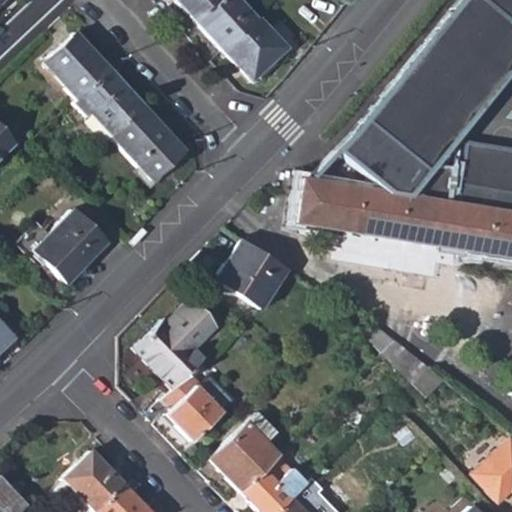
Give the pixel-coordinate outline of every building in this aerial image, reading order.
[(213,0),(168,0),(189,22),(213,0)] [(213,0),(189,22),(216,52),(251,20),(232,0),(213,0)] [(511,148),(448,138),(511,61),(511,27),(505,22),(511,12),(511,0),(458,0),(334,151),(385,193),(296,178),(290,223),(511,260),(511,148)] [(282,49),(253,18),(251,20),(216,52),(242,79),(265,59),(268,62),(282,49)] [(36,65),(71,102),(103,72),(68,34),(36,65)] [(83,116),(104,139),(136,108),(103,72),(71,102),(68,106),(79,119),(83,116)] [(178,154),(136,108),(104,139),(145,183),(178,154)] [(0,152),(9,145),(0,135),(0,152)] [(28,252),(61,285),(101,246),(67,212),(28,252)] [(255,310),(281,271),(235,240),(209,281),(255,310)] [(129,348),(168,390),(186,372),(197,361),(187,351),(211,326),(186,299),(160,323),(158,320),(129,348)] [(359,337),(377,353),(389,341),(368,328),(359,337)] [(377,353),(405,382),(421,367),(389,341),(377,353)] [(421,398),(439,380),(421,367),(405,382),(421,398)] [(195,382),(186,372),(168,390),(158,399),(167,409),(161,416),(187,442),(216,413),(191,386),(195,382)] [(202,459),(233,491),(272,455),(260,442),(266,435),(248,416),(202,459)] [(511,447),(503,438),(465,473),(491,502),(505,490),(511,485),(511,447)] [(75,499),(86,510),(115,482),(84,450),(55,479),(58,481),(75,499)] [(268,511),(299,483),(272,455),(233,491),(253,511),(268,511)] [(3,487),(14,497),(22,489),(11,478),(3,487)] [(317,489),(306,478),(299,483),(268,511),(297,511),(295,509),(317,489)] [(47,492),(63,510),(75,499),(58,481),(47,492)] [(143,511),(115,482),(86,510),(84,511),(143,511)] [(0,511),(11,511),(21,504),(14,497),(3,487),(0,483),(0,511)]
